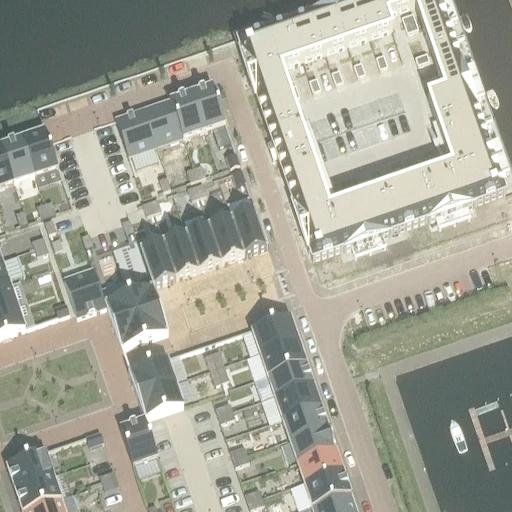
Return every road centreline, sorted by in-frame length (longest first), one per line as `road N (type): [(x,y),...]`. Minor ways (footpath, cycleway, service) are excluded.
road 1 (residential): [(318,315),(302,303),(223,73),(74,126)]
road 2 (residential): [(318,315),(385,511)]
road 3 (unclassified): [(511,248),(318,315)]
